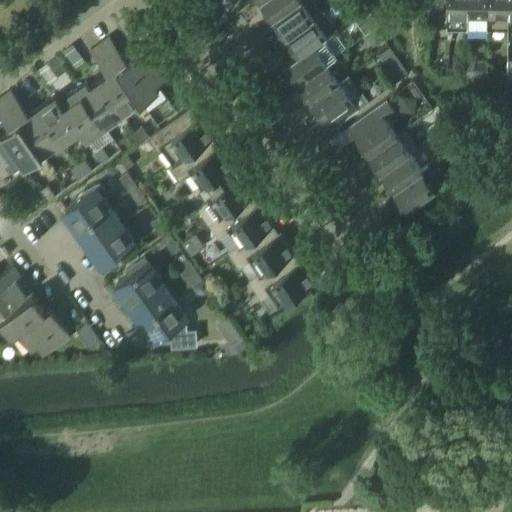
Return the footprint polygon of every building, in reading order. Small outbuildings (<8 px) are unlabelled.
[(297,0),(259,0),(272,18),(297,0)] [(297,0),(272,18),(284,36),(313,16),(322,10),(314,0),(297,0)] [(467,24),(467,0),(433,0),(446,0),(446,23),(467,24)] [(487,0),(467,0),(467,24),(487,24),(487,0)] [(487,0),(487,24),(508,24),(507,0),(487,0)] [(356,16),(366,30),(377,22),(367,8),(356,16)] [(326,34),(313,16),(284,36),(297,54),(313,43),(313,44),(323,37),(326,34)] [(377,43),(383,38),(375,28),(365,35),(369,41),(377,43)] [(170,64),(179,57),(159,29),(130,49),(134,54),(135,54),(155,82),(155,81),(173,69),(170,64)] [(159,87),(155,81),(155,82),(135,54),(134,54),(126,60),(109,36),(100,43),(140,100),(159,87)] [(297,54),(284,63),(297,82),(336,54),(323,37),(313,44),(313,43),(297,54)] [(107,74),(99,79),(122,113),(140,100),(100,43),(90,49),(107,74)] [(396,57),(389,47),(379,54),(386,64),(396,57)] [(297,82),(310,100),(338,79),(348,72),(346,69),(347,66),(342,58),(339,59),(336,54),(297,82)] [(486,77),(487,64),(474,64),(474,76),(486,77)] [(359,108),(369,101),(348,72),(338,79),(310,100),(330,128),(359,108)] [(86,80),(77,87),(104,126),(122,113),(99,79),(90,86),(86,80)] [(191,98),(201,91),(202,90),(197,83),(186,91),(191,98)] [(71,99),(63,105),(62,105),(78,127),(78,128),(85,139),(104,126),(77,87),(67,94),(71,99)] [(11,89),(1,96),(42,153),(60,140),(36,107),(28,113),(11,89)] [(60,140),(78,128),(78,127),(62,105),(63,105),(55,94),(36,107),(60,140)] [(42,153),(1,96),(0,96),(0,114),(8,127),(1,132),(0,133),(20,161),(19,161),(23,166),(42,153)] [(400,110),(414,112),(416,97),(402,96),(400,110)] [(385,98),(347,125),(367,153),(396,133),(382,113),(391,107),(385,98)] [(189,107),(149,135),(148,136),(158,150),(161,148),(171,162),(171,163),(210,136),(210,137),(212,135),(202,122),(201,123),(189,107)] [(445,125),(440,118),(428,127),(433,134),(445,125)] [(134,130),(142,141),(148,136),(149,135),(141,125),(134,130)] [(445,125),(433,134),(438,141),(450,132),(445,125)] [(127,135),(135,146),(142,141),(134,130),(127,135)] [(3,173),(19,161),(20,161),(0,133),(1,132),(0,131),(0,182),(7,178),(3,173)] [(396,133),(367,153),(380,171),(409,151),(396,133)] [(171,163),(171,162),(168,164),(178,179),(188,172),(198,186),(198,187),(230,165),(232,164),(223,151),(221,152),(210,137),(210,136),(171,163)] [(457,143),(445,152),(450,159),(462,150),(457,143)] [(94,151),(101,162),(109,157),(101,146),(94,151)] [(409,151),(380,171),(393,189),(422,169),(409,151)] [(127,168),(134,163),(126,152),(119,157),(127,168)] [(77,164),(84,174),(91,169),(84,159),(77,164)] [(77,179),(84,174),(77,164),(69,169),(77,179)] [(241,181),(230,165),(198,187),(198,186),(188,193),(198,208),(208,201),(218,215),(219,215),(250,194),(251,194),(252,193),(243,180),(241,181)] [(427,165),(422,169),(393,189),(406,208),(440,183),(427,165)] [(120,177),(129,190),(136,185),(127,172),(120,177)] [(66,212),(76,226),(108,204),(102,196),(106,191),(104,185),(99,182),(94,183),(77,195),(78,197),(65,207),(68,211),(66,212)] [(47,200),(54,195),(47,184),(40,190),(47,200)] [(136,185),(129,190),(138,203),(145,199),(136,185)] [(219,215),(218,215),(208,222),(219,237),(229,230),(238,244),(239,244),(271,222),(271,223),(272,222),(263,208),(262,210),(251,194),(250,194),(219,215)] [(76,226),(89,244),(121,222),(108,204),(76,226)] [(17,222),(27,214),(22,207),(12,215),(17,222)] [(151,221),(160,234),(167,230),(158,217),(151,221)] [(121,222),(89,244),(99,259),(101,258),(104,262),(117,253),(119,255),(131,247),(129,244),(134,241),(121,222)] [(282,238),(271,223),(271,222),(239,244),(238,244),(228,251),(239,265),(249,258),(258,273),(291,252),(293,251),(283,237),(282,238)] [(171,251),(178,247),(169,234),(163,238),(171,251)] [(189,254),(201,246),(193,234),(181,242),(189,254)] [(302,267),(291,252),(258,273),(249,279),(269,310),(283,300),(284,302),(296,294),(295,292),(313,280),(303,266),(302,267)] [(118,287),(128,301),(160,279),(144,256),(127,268),(130,272),(117,281),(120,285),(118,287)] [(190,284),(199,278),(187,260),(177,267),(190,284)] [(0,273),(0,287),(19,274),(12,265),(0,273)] [(216,280),(210,271),(203,276),(209,285),(216,280)] [(0,315),(32,293),(19,274),(0,287),(0,315)] [(196,293),(203,294),(210,289),(202,278),(191,286),(196,293)] [(160,279),(128,301),(141,319),(173,296),(160,279)] [(0,317),(12,334),(17,331),(17,330),(45,311),(44,310),(32,293),(0,315),(0,317)] [(239,305),(231,293),(221,300),(229,312),(239,305)] [(173,296),(141,319),(151,334),(153,332),(156,336),(169,327),(170,328),(171,346),(196,343),(195,328),(186,329),(186,323),(183,318),(186,315),(173,296)] [(50,306),(44,310),(45,311),(17,330),(17,331),(30,349),(35,345),(42,355),(70,335),(50,306)] [(438,310),(432,314),(433,317),(436,320),(442,316),(440,312),(438,310)] [(217,320),(222,328),(232,321),(227,313),(217,320)] [(98,341),(86,324),(77,330),(89,347),(98,341)]
